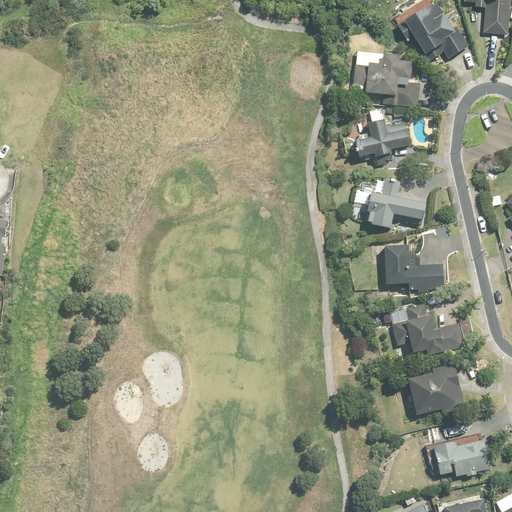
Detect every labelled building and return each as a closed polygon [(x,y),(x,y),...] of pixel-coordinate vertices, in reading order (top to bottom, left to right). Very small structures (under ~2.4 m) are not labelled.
[(422,3),(402,16),(404,19),(397,22),(408,39),(414,35),(429,60),(442,51),(441,51),(443,49),(448,57),(468,44),(456,24),(452,27),(437,0),(425,7),(422,3)] [(475,5),(485,6),(483,31),(507,33),(510,0),(471,0),(475,0),(475,5)] [(412,65),(409,64),(409,59),(398,58),(398,53),(356,49),(352,86),(363,87),(363,89),(384,91),(383,102),(418,106),(420,82),(406,81),(407,76),(409,76),(409,73),(411,73),(412,65)] [(359,136),(353,137),(356,153),(373,150),(373,153),(390,150),(389,147),(409,143),(405,121),(386,125),(382,106),(370,109),(372,119),(367,120),(369,131),(359,133),(359,136)] [(370,219),(369,222),(388,226),(391,211),(421,217),(424,200),(402,196),(403,191),(397,190),(399,180),(384,177),(381,191),(369,188),(365,209),(367,209),(365,218),(370,219)] [(406,242),(382,243),(384,282),(408,281),(409,289),(418,288),(418,290),(427,290),(427,288),(444,287),(443,263),(419,264),(419,256),(415,256),(415,251),(407,251),(406,242)] [(402,320),(392,322),(397,344),(408,341),(410,350),(424,346),(425,352),(442,348),(443,350),(464,345),(459,322),(437,327),(432,328),(431,323),(433,323),(430,311),(424,312),(422,303),(405,306),(408,317),(402,318),(402,320)] [(407,377),(415,413),(441,407),(442,412),(465,406),(454,362),(431,368),(432,371),(407,377)] [(449,440),(432,443),(438,473),(454,470),(455,475),(466,473),(466,475),(476,473),(475,470),(488,468),(481,438),(455,444),(449,440)] [(425,511),(420,500),(416,502),(413,494),(403,499),(406,507),(395,511),(425,511)] [(442,505),(443,511),(486,511),(483,496),(442,505)] [(511,511),(511,502),(497,510),(498,511),(511,511)]
